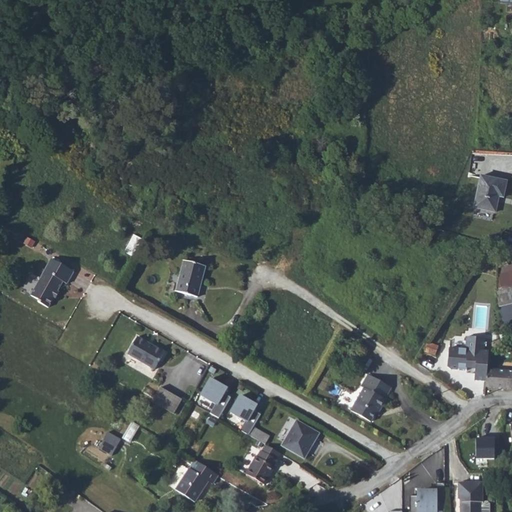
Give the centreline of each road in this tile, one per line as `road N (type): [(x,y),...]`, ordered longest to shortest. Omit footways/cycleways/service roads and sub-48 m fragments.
road 1 (residential): [(101,297),(132,305),(399,465)]
road 2 (residential): [(399,465),(481,402),(511,401)]
road 3 (residential): [(284,511),(399,465)]
